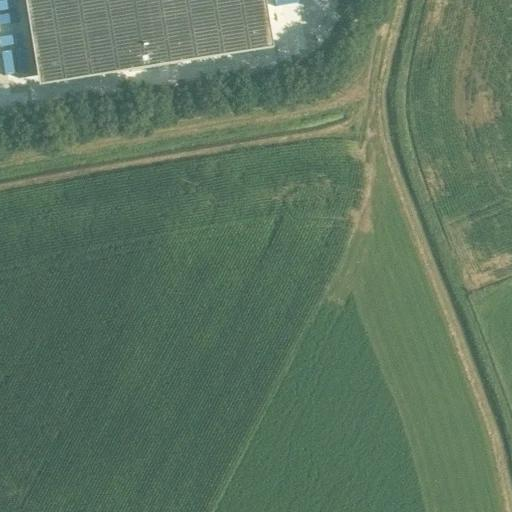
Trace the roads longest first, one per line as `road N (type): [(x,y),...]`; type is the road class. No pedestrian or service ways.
road 1 (track): [(0,168),(284,119),(342,100),(371,79)]
road 2 (track): [(377,219),(362,136),(397,0)]
